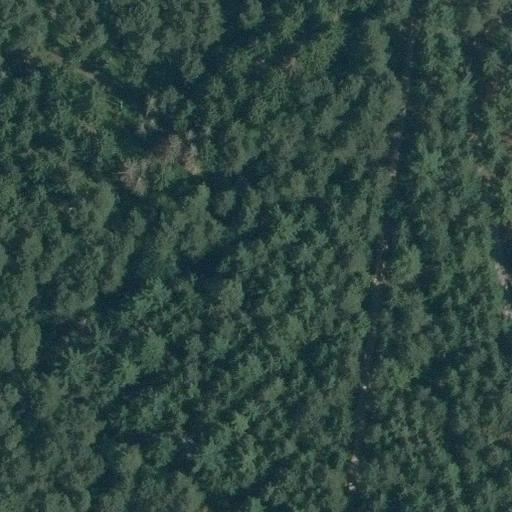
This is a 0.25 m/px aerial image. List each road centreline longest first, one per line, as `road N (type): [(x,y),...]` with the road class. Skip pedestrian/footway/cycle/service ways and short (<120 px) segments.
road 1 (track): [(403,0),(339,511)]
road 2 (track): [(448,0),(511,318)]
